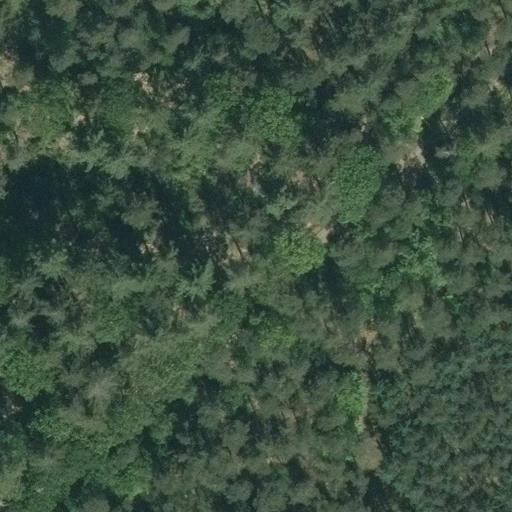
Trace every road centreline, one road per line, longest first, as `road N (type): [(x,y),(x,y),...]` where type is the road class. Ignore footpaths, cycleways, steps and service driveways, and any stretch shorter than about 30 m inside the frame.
road 1 (track): [(404,153),(56,464),(25,511)]
road 2 (track): [(0,105),(100,93),(293,90),(404,153)]
road 3 (track): [(404,153),(511,270)]
road 4 (track): [(511,47),(404,153)]
